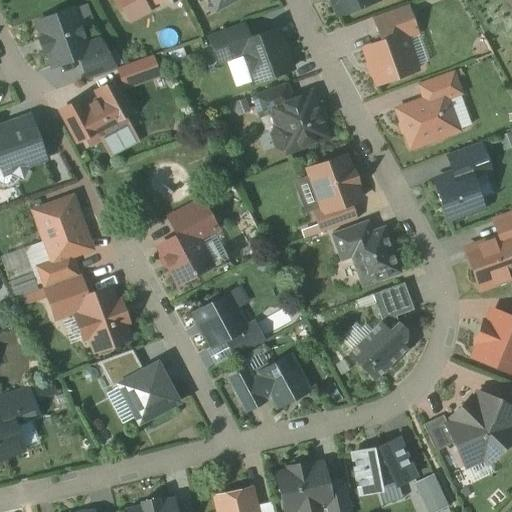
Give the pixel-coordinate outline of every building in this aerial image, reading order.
[(115,0),(120,10),(138,0),(115,0)] [(212,0),(217,9),(233,0),(212,0)] [(329,0),(331,4),(334,3),(338,15),(341,14),(344,16),(356,11),(358,8),(376,2),(375,0),(329,0)] [(407,7),(373,19),(380,37),(401,30),(404,40),(417,35),(407,7)] [(73,10),(37,23),(42,39),(39,40),(39,41),(41,41),(44,51),(43,52),(43,53),(47,52),(53,67),(79,58),(89,54),(86,46),(73,10)] [(242,24),(208,36),(217,62),(242,53),(239,45),(248,41),(242,24)] [(380,37),(375,39),(377,45),(364,50),(377,85),(415,71),(404,40),(401,30),(380,37)] [(248,41),(239,45),(242,53),(253,84),(290,70),(276,31),(248,41)] [(99,41),(86,46),(89,54),(79,58),(87,80),(116,70),(115,68),(108,55),(99,41)] [(122,64),(115,51),(108,55),(115,68),(122,64)] [(153,56),(118,68),(124,87),(160,75),(153,56)] [(452,72),(418,85),(424,101),(444,94),(446,100),(460,95),(452,72)] [(100,101),(84,110),(80,102),(61,112),(77,142),(85,138),(89,144),(111,133),(112,135),(124,129),(123,126),(126,125),(123,117),(131,113),(115,83),(96,93),(100,101)] [(286,85),(252,97),(259,115),(275,109),(275,107),(292,101),(286,85)] [(424,101),(396,111),(410,149),(428,143),(430,144),(439,141),(440,138),(458,132),(446,100),(444,94),(424,101)] [(292,101),(275,107),(275,109),(282,128),(276,130),(273,136),(277,147),(283,149),(286,148),(287,152),(326,138),(311,95),(292,101)] [(0,129),(0,165),(1,166),(3,173),(11,171),(21,176),(27,165),(43,159),(29,119),(0,129)] [(478,144),(449,155),(450,157),(447,157),(454,174),(468,169),(471,178),(490,172),(480,145),(479,146),(478,144)] [(344,158),(309,171),(313,183),(311,188),(315,198),(319,200),(322,209),(324,213),(349,204),(360,200),(355,187),(357,186),(351,171),(349,172),(344,158)] [(454,174),(434,181),(438,194),(437,196),(440,203),(442,204),(448,221),(450,220),(454,222),(463,218),(465,215),(475,211),(472,203),(479,201),(471,178),(468,169),(454,174)] [(71,199),(34,213),(52,262),(52,263),(71,256),(90,249),(71,199)] [(201,202),(169,219),(178,236),(191,230),(196,239),(215,229),(201,202)] [(349,204),(324,213),(322,209),(314,212),(319,227),(321,234),(355,221),(349,204)] [(511,213),(493,221),(499,239),(509,236),(511,244),(511,213)] [(366,222),(332,234),(341,260),(352,257),(347,243),(370,234),(366,222)] [(319,227),(302,233),(305,240),(321,234),(319,227)] [(178,236),(158,247),(178,284),(211,267),(196,239),(191,230),(178,236)] [(370,234),(347,243),(352,257),(362,286),(399,273),(383,230),(370,234)] [(499,239),(466,251),(479,289),(511,277),(511,244),(509,236),(499,239)] [(71,256),(52,263),(52,262),(47,264),(47,263),(36,267),(44,289),(78,277),(71,256)] [(78,277),(44,289),(55,320),(81,311),(77,301),(86,298),(79,277),(78,277)] [(372,295),(382,321),(380,323),(389,332),(398,323),(395,317),(413,310),(404,284),(372,295)] [(86,298),(77,301),(81,311),(83,317),(76,319),(83,339),(90,336),(95,351),(128,340),(122,324),(126,323),(119,303),(115,305),(109,290),(86,298)] [(218,299),(212,303),(211,305),(194,314),(212,348),(226,340),(245,330),(245,329),(232,305),(227,308),(222,299),(220,300),(218,299)] [(511,317),(511,320),(492,313),(487,326),(483,324),(482,326),(476,341),(475,342),(479,344),(474,357),(511,373),(511,317)] [(405,342),(405,330),(398,323),(389,332),(380,323),(347,355),(374,382),(407,349),(403,345),(405,342)] [(245,330),(226,340),(234,355),(235,358),(263,342),(253,324),(245,329),(245,330)] [(212,348),(206,351),(214,366),(234,355),(226,340),(212,348)] [(131,351),(98,364),(112,391),(120,387),(120,386),(143,373),(131,351)] [(290,357),(258,374),(260,377),(252,381),(262,398),(269,395),(276,408),(308,391),(290,357)] [(143,373),(120,386),(120,387),(139,423),(176,403),(156,366),(143,373)] [(247,371),(230,381),(246,410),(263,401),(262,398),(252,381),(247,371)] [(27,388),(0,398),(0,413),(2,417),(10,414),(13,424),(37,415),(27,388)] [(511,407),(504,404),(477,394),(474,401),(472,400),(470,398),(450,419),(453,421),(454,423),(447,426),(446,426),(454,444),(465,467),(483,459),(488,464),(511,439),(511,407)] [(2,417),(0,417),(0,461),(5,459),(4,457),(23,451),(13,424),(10,414),(2,417)] [(443,416),(423,426),(436,453),(454,444),(446,426),(447,426),(443,416)] [(373,455),(372,451),(352,455),(360,494),(379,490),(379,487),(394,482),(395,485),(414,477),(397,441),(379,449),(380,453),(373,455)] [(290,469),(290,468),(288,469),(288,470),(289,470),(289,473),(278,475),(276,476),(279,485),(282,497),(280,500),(282,510),(285,511),(284,511),(298,511),(299,511),(317,511),(317,508),(327,506),(331,505),(326,484),(322,467),(321,465),(309,468),(308,466),(308,464),(306,464),(306,465),(290,469)] [(433,475),(413,484),(425,511),(437,511),(448,507),(433,475)] [(350,511),(343,480),(326,484),(331,505),(327,506),(328,511),(350,511)] [(249,490),(216,498),(219,511),(254,511),(253,507),(249,490)] [(156,499),(141,503),(140,503),(140,504),(141,507),(128,510),(127,510),(126,510),(126,511),(127,511),(126,511),(176,511),(173,501),(174,501),(173,499),(172,500),(158,503),(158,500),(158,499),(156,499)] [(272,511),(271,503),(253,507),(254,511),(272,511)]
